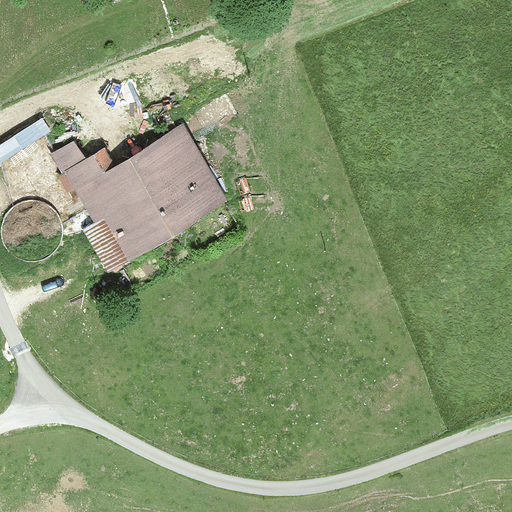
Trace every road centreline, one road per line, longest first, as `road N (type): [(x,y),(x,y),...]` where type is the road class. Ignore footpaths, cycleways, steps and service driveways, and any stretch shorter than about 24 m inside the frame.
road 1 (unclassified): [(511,424),(337,484),(267,488),(172,461),(67,404)]
road 2 (unclassified): [(0,295),(18,348),(67,404)]
